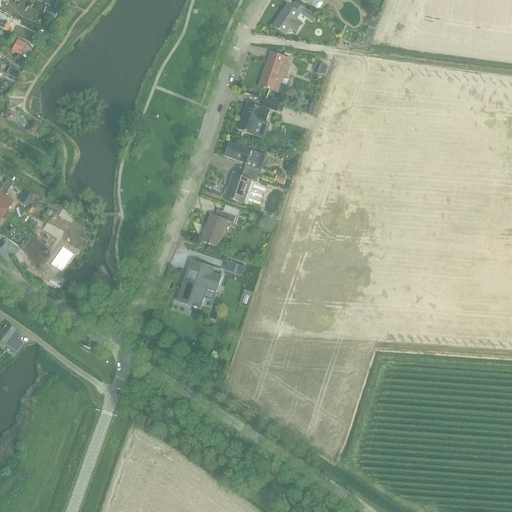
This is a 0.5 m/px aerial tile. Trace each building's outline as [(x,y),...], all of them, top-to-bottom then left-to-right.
[(312,6),(319,10),(324,2),(320,0),(303,0),(312,6)] [(317,18),(299,5),(296,3),(293,8),(288,5),(273,26),(286,35),(290,29),(297,34),(303,26),(296,21),(301,14),(313,23),(317,18)] [(0,28),(7,32),(9,27),(10,26),(0,21),(0,28)] [(19,40),(13,52),(20,55),(26,43),(19,40)] [(245,55),(251,57),(254,46),(248,45),(245,55)] [(260,86),(269,89),(279,92),(284,78),(287,79),(290,68),(286,66),(289,59),(271,53),(260,86)] [(321,75),(322,73),(325,74),(328,67),(325,66),(325,65),(317,62),(313,72),(321,75)] [(15,70),(11,78),(16,81),(20,73),(15,70)] [(262,106),(277,112),(280,105),(265,99),(262,106)] [(248,103),(239,130),(248,133),(252,134),(259,137),(264,139),(269,124),(266,123),(270,111),(261,108),(257,106),(248,103)] [(258,177),(261,170),(265,156),(229,143),(225,156),(247,164),(247,165),(246,165),(244,172),(258,177)] [(287,171),(285,177),(294,180),(297,174),(287,171)] [(225,197),(244,204),(252,182),(256,183),(258,177),(244,172),(242,178),(233,175),(229,188),(226,187),(223,195),(226,196),(225,197)] [(286,179),(277,176),(274,182),(284,185),(286,179)] [(2,186),(0,189),(0,193),(4,196),(9,189),(3,185),(2,186)] [(25,192),(22,196),(31,202),(33,197),(25,192)] [(0,220),(1,219),(13,202),(4,196),(0,193),(0,220)] [(49,208),(46,213),(51,216),(54,211),(49,208)] [(235,217),(227,214),(218,211),(216,217),(214,216),(209,228),(212,229),(210,234),(205,232),(202,242),(219,248),(228,221),(233,223),(235,217)] [(180,303),(186,305),(200,310),(204,298),(202,297),(205,288),(216,292),(222,277),(201,270),(203,265),(191,261),(182,287),(185,288),(180,303)] [(227,262),(224,271),(243,277),(246,268),(227,262)] [(0,333),(0,343),(7,348),(15,354),(22,344),(17,341),(22,335),(7,324),(0,333)]
